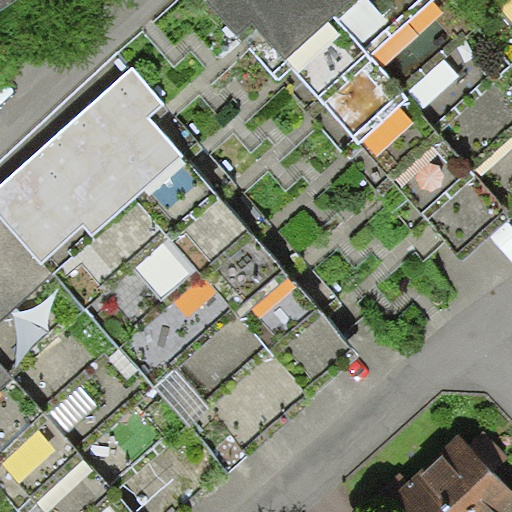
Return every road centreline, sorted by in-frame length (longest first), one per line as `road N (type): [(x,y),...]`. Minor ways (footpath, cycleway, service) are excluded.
road 1 (residential): [(266,511),(460,343)]
road 2 (residential): [(0,99),(109,0)]
